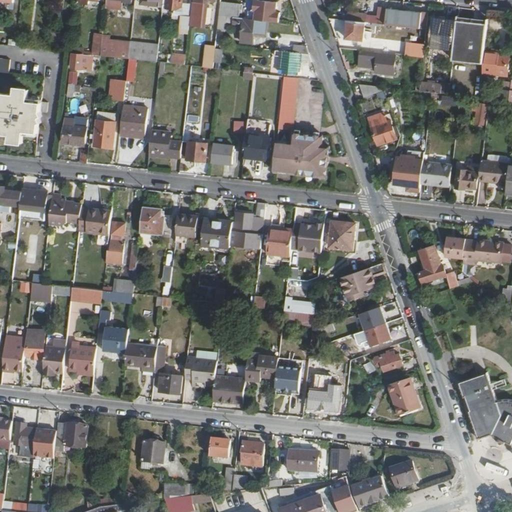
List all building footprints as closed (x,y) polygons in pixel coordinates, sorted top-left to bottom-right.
[(163,0),(163,5),(161,23),(166,24),(168,6),(178,7),(179,4),(184,5),(184,0),(163,0)] [(193,0),(192,13),(191,24),(203,25),(206,0),(193,0)] [(256,11),(255,19),(267,20),(280,22),(281,12),(276,12),(277,2),(262,0),(254,0),(254,10),(256,11)] [(241,3),(221,1),(219,15),(239,17),(241,3)] [(387,9),(385,25),(426,30),(428,13),(387,9)] [(185,12),(183,26),(190,26),(191,24),(192,13),(185,12)] [(351,13),(351,21),(361,22),(362,14),(351,13)] [(242,18),(239,44),(251,45),(253,34),(265,35),(267,20),(255,19),(242,18)] [(433,19),(430,37),(449,39),(451,21),(433,19)] [(349,21),(347,38),(363,40),(365,23),(361,22),(351,21),(349,21)] [(457,21),(452,61),(483,64),(485,47),(487,23),(457,21)] [(95,34),(92,56),(101,57),(102,48),(104,35),(95,34)] [(130,52),(130,61),(131,61),(157,64),(159,45),(131,42),(130,52)] [(348,42),(347,49),(371,52),(371,45),(348,42)] [(204,69),(215,69),(216,45),(205,45),(204,69)] [(182,47),(180,60),(175,59),(174,66),(186,67),(188,48),(182,47)] [(485,47),(483,64),(482,72),(507,75),(508,64),(497,63),(499,51),(499,49),(485,47)] [(102,48),(101,57),(130,61),(130,52),(102,48)] [(295,48),(294,55),(312,57),(309,49),(295,48)] [(442,55),(452,56),(452,48),(442,48),(442,55)] [(499,51),(497,63),(508,64),(510,52),(499,51)] [(360,52),(358,68),(375,70),(375,74),(393,76),(395,55),(377,53),(377,54),(360,52)] [(75,54),(74,66),(84,68),(85,56),(75,54)] [(282,54),(280,75),(299,77),(300,64),(315,66),(312,57),(294,55),(282,54)] [(0,60),(0,73),(11,75),(12,62),(0,60)] [(246,74),(245,81),(254,82),(254,75),(246,74)] [(285,79),(280,131),(293,132),(298,80),(285,79)] [(115,81),(113,100),(126,102),(128,82),(115,81)] [(420,83),(419,92),(431,93),(448,96),(449,86),(420,83)] [(359,86),(363,98),(383,92),(382,88),(359,86)] [(0,133),(10,135),(9,141),(13,142),(13,143),(20,144),(21,143),(25,143),(26,131),(39,133),(41,111),(48,112),(49,102),(42,101),(42,102),(30,101),(31,91),(26,90),(26,89),(20,88),(19,90),(15,89),(15,96),(1,95),(1,100),(0,100),(0,133)] [(501,91),(500,102),(508,102),(509,91),(501,91)] [(93,109),(93,100),(85,100),(84,109),(93,109)] [(477,113),(476,119),(484,120),(486,106),(473,104),(472,112),(477,113)] [(126,105),(123,134),(131,135),(131,131),(149,133),(151,108),(126,105)] [(368,114),(378,145),(397,139),(387,108),(368,114)] [(68,117),(66,142),(88,145),(90,126),(77,125),(78,118),(68,117)] [(98,120),(96,146),(115,148),(118,123),(98,120)] [(234,133),(246,134),(247,121),(235,121),(234,133)] [(156,129),(153,157),(172,158),(172,157),(183,158),(185,141),(171,140),(172,132),(160,130),(161,129),(156,129)] [(278,144),(276,169),(294,171),(294,173),(324,176),(326,166),(329,167),(330,157),(326,156),(328,146),(323,146),(324,139),(314,138),(314,135),(304,134),(304,136),(294,136),(293,143),(291,143),(291,145),(278,144)] [(248,135),(245,161),(255,162),(256,157),(269,159),(271,138),(248,135)] [(192,141),(189,159),(208,161),(210,143),(192,141)] [(216,143),(214,161),(236,164),(238,145),(216,143)] [(83,150),(82,162),(90,163),(91,150),(83,150)] [(486,160),(509,163),(510,155),(487,153),(486,160)] [(396,159),(393,182),(398,185),(411,187),(411,191),(419,192),(421,176),(416,175),(417,161),(415,161),(416,154),(413,154),(412,160),(396,159)] [(481,159),(480,178),(497,179),(497,182),(496,184),(507,185),(509,165),(509,163),(486,160),(481,159)] [(423,162),(421,183),(449,186),(452,166),(423,162)] [(458,169),(455,188),(466,189),(466,187),(476,188),(478,173),(477,173),(478,166),(467,165),(467,170),(458,169)] [(0,185),(0,203),(2,204),(1,212),(10,213),(13,188),(0,185)] [(25,189),(22,208),(47,211),(47,208),(52,208),(53,198),(48,197),(49,192),(25,189)] [(52,208),(51,224),(50,229),(60,231),(61,225),(65,225),(69,223),(69,222),(81,223),(83,209),(83,205),(66,203),(67,200),(61,199),(53,198),(52,208)] [(235,222),(232,240),(252,242),(253,239),(263,240),(267,204),(259,203),(257,218),(255,217),(255,215),(235,212),(235,222)] [(145,208),(142,232),(161,235),(161,234),(163,218),(164,210),(145,208)] [(83,209),(81,223),(80,231),(89,232),(91,210),(83,209)] [(91,210),(89,232),(111,235),(114,213),(91,210)] [(180,215),(178,236),(197,238),(200,217),(180,215)] [(207,219),(204,243),(232,246),(232,240),(235,222),(207,219)] [(282,221),(272,220),(270,240),(293,242),(295,223),(285,221),(285,223),(281,223),(282,221)] [(293,242),(293,249),(299,250),(302,224),(295,223),(293,242)] [(302,224),(299,250),(322,253),(324,237),(326,224),(317,223),(317,226),(302,224)] [(333,238),(332,249),(355,252),(358,227),(335,223),(335,226),(326,224),(324,237),(333,238)] [(110,249),(108,262),(123,264),(125,243),(122,243),(123,238),(125,238),(126,226),(114,224),(112,242),(112,249),(110,249)] [(467,239),(448,238),(446,257),(464,259),(465,252),(466,241),(467,239)] [(252,242),(252,247),(262,248),(263,240),(253,239),(252,242)] [(479,242),(466,241),(464,264),(477,265),(477,261),(502,263),(504,243),(479,241),(479,242)] [(137,269),(140,245),(134,244),(130,270),(135,271),(135,268),(137,269)] [(420,252),(427,271),(420,273),(424,284),(447,276),(444,266),(443,266),(441,266),(435,247),(420,252)] [(342,279),(350,303),(367,297),(365,292),(377,288),(374,278),(388,273),(385,264),(342,279)] [(174,267),(166,266),(164,281),(168,282),(172,283),(173,273),(174,267)] [(456,273),(448,276),(452,289),(461,286),(456,273)] [(119,279),(118,292),(120,292),(135,294),(137,281),(119,279)] [(31,293),(32,283),(22,282),(21,291),(31,293)] [(46,284),(45,292),(53,293),(54,285),(46,284)] [(54,285),(53,293),(73,295),(74,287),(54,285)] [(73,299),(83,300),(84,288),(74,287),(73,295),(73,299)] [(83,300),(104,303),(104,300),(105,290),(84,288),(83,300)] [(220,288),(218,303),(225,304),(225,301),(227,288),(220,288)] [(227,288),(225,301),(235,302),(237,290),(227,288)] [(105,290),(104,300),(134,303),(135,294),(120,292),(118,292),(115,291),(105,290)] [(257,296),(256,307),(266,308),(267,297),(257,296)] [(170,308),(172,299),(159,297),(157,306),(170,308)] [(286,311),(316,314),(317,303),(294,301),(294,299),(287,298),(286,311)] [(316,314),(286,311),(285,322),(315,325),(316,314)] [(107,334),(105,352),(128,354),(129,346),(131,329),(108,327),(109,320),(107,320),(107,316),(102,316),(100,333),(107,334)] [(355,324),(364,350),(384,343),(375,317),(355,324)] [(334,323),(315,330),(322,336),(337,331),(334,323)] [(29,338),(28,356),(45,358),(46,332),(29,331),(28,337),(29,337),(28,338),(29,338)] [(28,338),(29,337),(28,337),(8,335),(4,371),(11,372),(12,371),(16,371),(24,372),(28,338)] [(128,354),(127,364),(145,366),(148,366),(148,371),(156,372),(160,341),(152,340),(151,348),(129,346),(128,354)] [(86,374),(96,376),(98,350),(81,347),(81,344),(75,343),(72,371),(86,372),(86,374)] [(190,343),(186,379),(193,380),(197,381),(206,382),(205,388),(215,389),(216,377),(218,363),(196,360),(197,344),(190,343)] [(47,348),(44,375),(52,376),(53,373),(57,373),(65,374),(67,350),(47,348)] [(376,359),(377,364),(380,365),(384,363),(386,370),(404,363),(400,352),(396,354),(395,350),(377,356),(376,359)] [(250,359),(248,372),(247,381),(262,382),(263,377),(278,379),(279,373),(280,366),(280,359),(256,357),(256,360),(250,359)] [(304,368),(280,366),(279,373),(278,379),(277,389),(285,390),(285,393),(293,394),(293,391),(301,392),(304,368)] [(215,389),(213,403),(245,406),(247,381),(248,372),(235,370),(234,380),(216,377),(215,389)] [(467,406),(479,439),(491,435),(498,438),(496,440),(504,444),(505,441),(511,444),(511,398),(510,398),(508,398),(507,398),(506,398),(504,398),(503,399),(501,399),(499,399),(498,400),(497,396),(488,372),(459,382),(467,406)] [(162,374),(160,392),(181,394),(183,376),(162,374)] [(390,385),(401,415),(421,408),(410,378),(390,385)] [(312,390),(310,408),(340,411),(343,386),(332,385),(331,392),(312,390)] [(0,417),(0,448),(13,449),(14,418),(0,417)] [(18,424),(16,445),(28,446),(27,456),(32,457),(33,447),(36,447),(38,430),(27,429),(28,425),(18,424)] [(60,424),(57,456),(60,456),(60,451),(64,452),(65,446),(87,448),(89,427),(60,424)] [(55,459),(58,431),(38,429),(35,456),(55,459)] [(213,439),(211,456),(230,458),(232,441),(213,439)] [(146,442),(144,460),(165,463),(167,444),(146,442)] [(244,442),(242,465),(262,467),(263,444),(244,442)] [(290,448),(288,469),(317,471),(319,451),(290,448)] [(330,450),(329,469),(347,470),(348,451),(330,450)] [(391,469),(398,488),(418,481),(412,462),(391,469)] [(227,469),(225,492),(233,491),(234,479),(235,471),(227,469)] [(363,482),(352,486),(361,511),(391,501),(382,476),(371,479),(371,477),(363,480),(363,482)] [(234,479),(233,491),(237,490),(247,489),(248,480),(234,479)] [(332,486),(340,511),(358,511),(347,481),(333,486),(332,486)] [(418,481),(398,488),(399,490),(419,483),(418,481)] [(166,485),(164,498),(166,498),(187,496),(188,488),(166,485)] [(281,504),(284,511),(340,511),(332,486),(281,504)] [(166,498),(170,511),(184,511),(195,509),(192,502),(210,501),(210,493),(206,494),(187,496),(166,498)] [(129,511),(127,502),(80,507),(79,511),(21,511),(19,511),(18,511),(129,511)]
